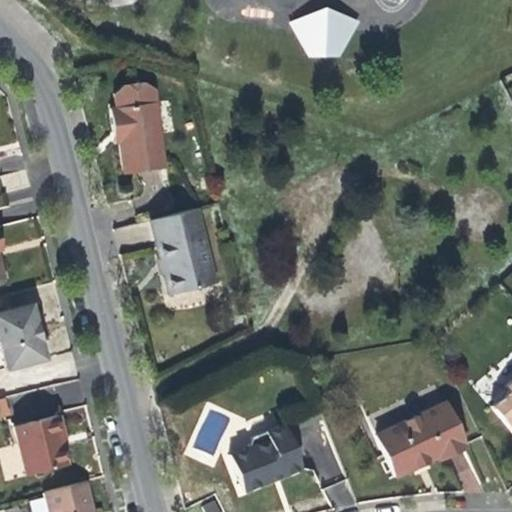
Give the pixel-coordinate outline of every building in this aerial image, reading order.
[(321,8),(289,21),(308,56),(336,55),(354,20),(321,8)] [(113,92),(114,107),(154,103),(153,88),(142,83),(122,84),(113,92)] [(154,103),(114,107),(108,107),(110,130),(112,145),(119,145),(122,173),(160,169),(154,103)] [(197,207),(150,219),(160,257),(169,293),(216,281),(197,207)] [(29,306),(0,313),(0,359),(3,371),(42,362),(36,337),(29,306)] [(511,380),(500,391),(505,396),(483,416),(511,448),(511,380)] [(462,450),(439,403),(373,436),(392,475),(417,462),(429,457),(432,464),(462,450)] [(60,411),(14,421),(25,470),(65,461),(60,441),(58,430),(64,428),(60,411)] [(272,480),(296,471),(280,427),(249,437),(245,448),(226,456),(239,492),(272,480)] [(451,458),(466,489),(474,485),(470,476),(473,475),(463,453),(451,458)] [(93,511),(85,480),(43,491),(48,511),(93,511)] [(219,511),(213,500),(201,506),(203,511),(219,511)]
